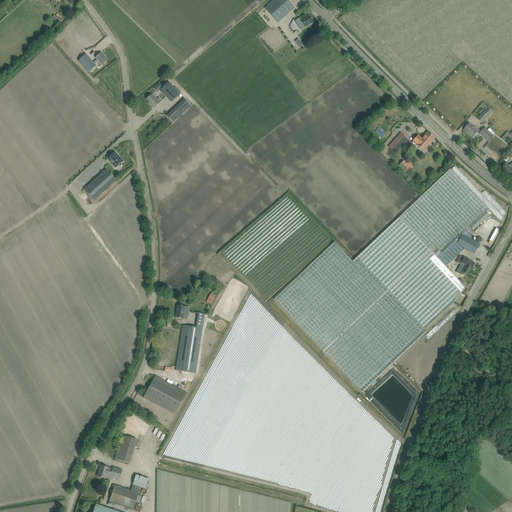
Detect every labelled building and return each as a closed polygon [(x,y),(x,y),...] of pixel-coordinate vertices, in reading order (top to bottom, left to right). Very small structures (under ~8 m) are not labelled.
[(294,8),(287,0),(272,0),(264,8),(277,23),(294,8)] [(295,21),(298,26),(303,23),(305,27),(313,22),(308,13),(300,18),(299,18),(295,21)] [(107,61),(105,58),(103,56),(104,56),(101,53),(95,58),(97,60),(93,63),(86,55),(78,61),(89,72),(96,66),(96,65),(99,62),(102,65),(107,61)] [(169,82),(160,91),(171,102),(180,94),(169,82)] [(153,108),(161,101),(159,98),(157,99),(152,94),(148,98),(147,99),(151,104),(150,105),(153,108)] [(173,123),(191,105),(185,99),(167,116),(173,123)] [(477,119),(483,124),(486,122),(485,121),(493,112),(488,107),(477,119)] [(473,137),(478,132),(475,129),(474,130),(469,125),(465,129),(473,137)] [(487,142),(493,135),(485,128),(479,134),(487,142)] [(419,137),(415,141),(418,143),(417,145),(423,151),(434,138),(428,132),(421,139),(419,137)] [(505,142),(511,135),(507,132),(502,139),(505,142)] [(389,147),(395,153),(408,139),(401,133),(389,147)] [(11,227),(54,198),(22,150),(16,154),(14,152),(14,155),(17,157),(16,158),(6,178),(9,180),(7,184),(8,186),(13,186),(13,185),(14,187),(12,188),(15,192),(16,187),(17,188),(21,185),(20,192),(26,193),(26,197),(22,197),(22,203),(19,205),(19,210),(18,210),(17,219),(15,218),(11,227)] [(115,152),(108,159),(116,168),(122,162),(117,156),(117,155),(115,152)] [(406,161),(399,169),(407,176),(415,167),(410,162),(408,164),(406,161)] [(511,176),(511,175),(511,162),(510,166),(506,163),(502,169),(511,176)] [(116,180),(106,169),(84,190),(94,201),(116,180)] [(464,287),(445,267),(464,249),(456,245),(462,235),(462,234),(465,232),(469,227),(473,231),(492,213),(450,169),(352,261),(335,242),(274,300),(361,392),(393,363),(427,331),(425,329),(453,304),(453,303),(464,287)] [(480,244),(462,235),(456,245),(464,249),(474,255),(480,244)] [(464,258),(460,256),(456,263),(460,265),(456,273),(456,272),(460,275),(461,273),(467,276),(471,268),(471,269),(474,264),(464,258)] [(213,294),(208,303),(214,306),(219,297),(213,294)] [(185,307),(177,305),(176,311),(177,311),(176,313),(175,318),(183,319),(186,319),(187,315),(184,315),(185,307)] [(176,370),(196,373),(204,314),(198,313),(196,328),(182,325),(176,370)] [(175,415),(187,393),(155,376),(143,398),(175,415)] [(115,459),(129,464),(137,440),(122,435),(115,459)] [(112,471),(108,469),(109,468),(100,465),(97,476),(105,479),(107,475),(110,476),(110,477),(119,480),(122,470),(113,467),(112,471)] [(140,487),(145,489),(148,479),(136,475),(133,485),(131,491),(115,485),(115,486),(113,485),(112,489),(113,489),(109,501),(133,510),(136,502),(139,503),(142,496),(138,495),(139,493),(138,493),(140,487)]
